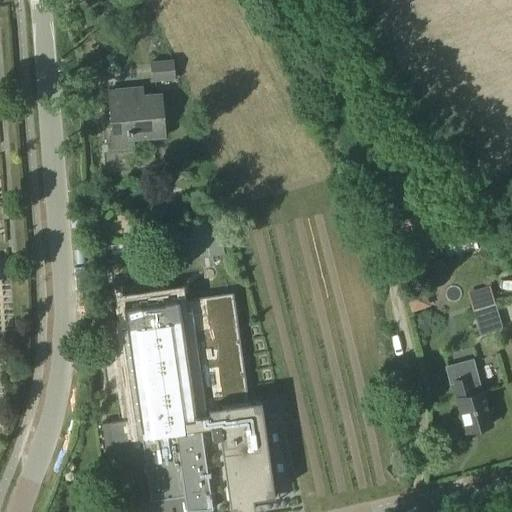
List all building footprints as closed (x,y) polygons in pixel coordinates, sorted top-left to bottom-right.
[(173,60),(149,61),(151,82),(175,80),(173,60)] [(143,87),(108,91),(114,148),(133,146),(132,139),(163,136),(159,95),(144,96),(143,87)] [(449,206),(392,222),(397,240),(399,239),(401,248),(430,240),(428,234),(463,225),(460,217),(449,206)] [(190,236),(182,238),(185,260),(225,254),(219,216),(187,221),(190,236)] [(452,250),(441,254),(442,257),(447,270),(448,271),(477,259),(466,231),(447,239),(452,250)] [(418,251),(421,261),(439,256),(436,246),(418,251)] [(177,253),(166,266),(183,281),(194,269),(177,253)] [(442,257),(427,263),(432,276),(447,270),(442,257)] [(417,264),(398,270),(401,280),(420,273),(417,264)] [(485,285),(464,291),(469,309),(490,302),(485,285)] [(420,286),(402,293),(409,311),(427,304),(420,286)] [(125,420),(110,422),(122,511),(150,511),(170,509),(170,511),(240,511),(254,510),(252,498),(273,496),(259,400),(248,402),(246,387),(240,387),(232,328),(237,327),(232,293),(175,301),(124,308),(127,328),(112,330),(125,420)] [(473,358),(449,365),(458,399),(457,400),(465,433),(491,426),(482,393),(472,395),(467,378),(477,376),(473,358)]
